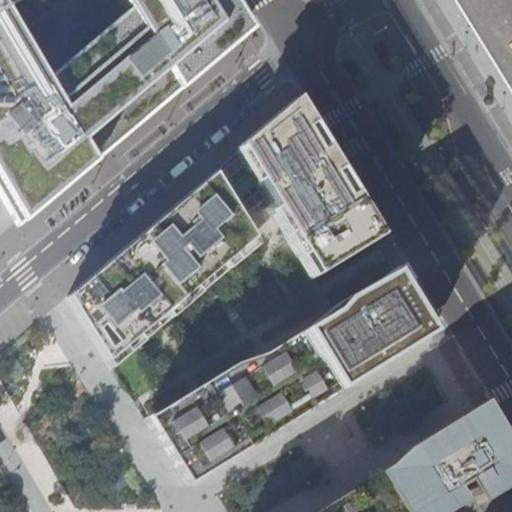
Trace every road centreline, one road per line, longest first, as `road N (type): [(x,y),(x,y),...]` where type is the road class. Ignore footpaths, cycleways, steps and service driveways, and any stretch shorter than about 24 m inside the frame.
road 1 (tertiary): [(299,51),(511,399)]
road 2 (residential): [(0,296),(299,51)]
road 3 (tertiary): [(511,200),(385,0)]
